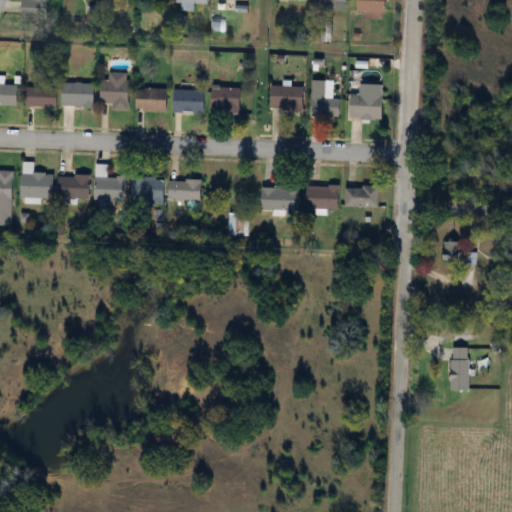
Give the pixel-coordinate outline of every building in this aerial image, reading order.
[(61,0),(28,0),(28,15),(51,15),(51,0),(61,0)] [(347,9),(346,0),(316,0),(317,9),(347,9)] [(386,0),(359,0),(360,20),(386,20),(386,0)] [(115,111),(131,111),(131,74),(111,74),(111,81),(103,81),(103,103),(115,103),(115,111)] [(326,81),(312,81),(312,117),(340,117),(340,100),(326,100),(326,81)] [(64,107),(97,107),(97,83),(64,83),(64,107)] [(0,105),(20,105),(20,84),(0,84),(0,105)] [(59,107),(59,86),(29,86),(29,107),(59,107)] [(213,110),(243,110),(243,87),(213,87),(213,110)] [(304,87),(272,87),(272,110),(304,110),(304,87)] [(139,89),(139,112),(169,112),(169,89),(139,89)] [(207,90),(175,90),(175,113),(207,113),(207,90)] [(384,95),(352,95),(352,119),(384,119),(384,95)] [(55,174),(32,174),(32,163),(24,163),(24,199),(55,199),(55,174)] [(15,172),(0,171),(0,226),(14,226),(15,172)] [(92,176),(60,176),(60,200),(92,200),(92,176)] [(166,205),(166,179),(99,176),(97,210),(120,211),(120,203),(166,205)] [(203,180),(171,180),(171,200),(203,200),(203,180)] [(340,210),(340,186),(306,186),(306,210),(340,210)] [(300,187),(262,187),(262,211),(300,211),(300,187)] [(380,187),(348,187),(348,208),(380,208),(380,187)] [(248,236),(248,214),(230,214),(230,236),(248,236)] [(444,262),(468,262),(468,242),(444,242),(444,262)] [(452,347),(452,390),(471,390),(471,347),(452,347)]
